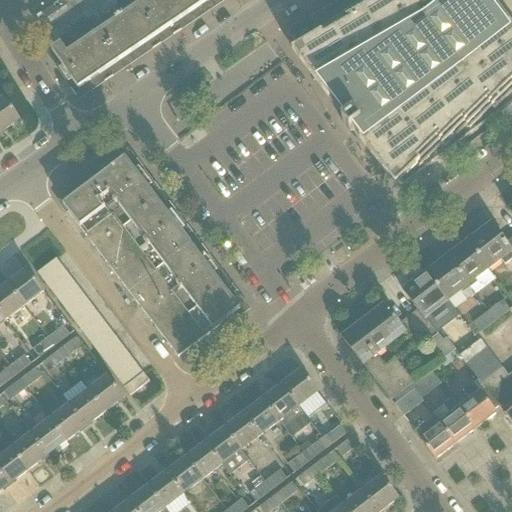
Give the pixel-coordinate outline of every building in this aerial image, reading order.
[(139,39),(144,47),(173,27),(168,20),(184,9),(188,16),(212,0),(63,0),(37,18),(58,48),(52,52),(78,91),(132,55),(127,47),(139,39)] [(511,0),(342,0),(318,15),(287,33),(299,48),(292,52),(344,121),(342,122),(349,132),(352,131),(395,188),(401,182),(404,187),(450,152),(447,148),(468,132),(471,136),(499,114),(497,111),(511,98),(511,0)] [(5,99),(0,102),(0,135),(20,121),(5,99)] [(78,205),(67,213),(177,358),(219,326),(239,311),(212,276),(201,260),(180,233),(168,217),(147,189),(135,174),(125,160),(98,181),(100,184),(90,191),(88,189),(74,199),(78,205)] [(489,227),(468,243),(490,271),(501,262),(505,267),(511,261),(511,239),(505,245),(490,225),(489,226),(489,227)] [(468,243),(447,259),(474,295),(496,279),(490,271),(468,243)] [(447,259),(426,275),(453,311),(474,295),(447,259)] [(37,275),(43,283),(63,269),(56,260),(37,275)] [(43,283),(50,292),(69,278),(63,269),(43,283)] [(27,272),(8,287),(24,309),(44,294),(27,272)] [(403,291),(402,292),(417,312),(408,319),(424,339),(427,344),(438,336),(436,334),(435,333),(457,316),(453,311),(426,275),(404,292),(403,291)] [(57,301),(76,286),(69,278),(50,292),(57,301)] [(57,301),(63,310),(83,295),(76,286),(57,301)] [(8,287),(0,292),(0,316),(5,323),(24,309),(8,287)] [(70,319),(89,304),(83,295),(63,310),(70,319)] [(503,302),(488,314),(494,322),(510,311),(503,302)] [(70,319),(77,328),(96,313),(89,304),(70,319)] [(424,339),(408,319),(399,326),(384,306),(382,306),(383,307),(342,338),(342,337),(341,338),(363,367),(364,366),(391,401),(413,384),(396,361),(386,369),(377,356),(405,335),(414,347),(424,339)] [(77,328),(83,336),(103,322),(96,313),(77,328)] [(494,322),(488,314),(473,325),(479,334),(494,322)] [(90,345),(109,331),(103,322),(83,336),(90,345)] [(63,328),(48,340),(54,348),(69,336),(63,328)] [(116,339),(109,331),(90,345),(97,354),(116,339)] [(97,354),(103,363),(123,348),(116,339),(97,354)] [(48,340),(33,351),(39,359),(54,348),(48,340)] [(73,341),(57,352),(64,360),(79,349),(73,341)] [(459,357),(466,366),(487,350),(480,341),(459,357)] [(110,372),(129,357),(123,348),(103,363),(110,372)] [(466,366),(473,375),(494,359),(487,350),(466,366)] [(64,360),(57,352),(42,363),(48,372),(64,360)] [(24,356),(9,368),(16,377),(31,365),(24,356)] [(117,380),(136,366),(129,357),(110,372),(117,380)] [(478,382),(480,384),(501,369),(494,359),(473,375),(478,382)] [(124,389),(143,375),(136,366),(117,380),(124,389)] [(16,377),(9,368),(0,374),(0,386),(1,388),(16,377)] [(501,369),(480,384),(498,408),(501,412),(511,404),(498,386),(508,378),(501,369)] [(35,370),(19,381),(25,390),(41,378),(35,370)] [(301,372),(282,387),(298,408),(317,393),(301,372)] [(420,383),(416,386),(423,395),(438,383),(432,374),(420,383)] [(511,403),(511,374),(508,378),(498,386),(511,404),(511,403)] [(108,378),(89,393),(105,415),(124,400),(108,378)] [(25,390),(19,381),(4,392),(10,401),(25,390)] [(478,382),(474,385),(494,411),(498,408),(480,384),(478,382)] [(470,400),(459,409),(476,431),(497,415),(494,411),(473,385),(463,392),(470,400)] [(282,387),(263,401),(279,422),(291,439),(310,424),(298,408),(282,387)] [(394,406),(403,418),(423,403),(414,391),(394,406)] [(89,393),(69,408),(86,429),(105,415),(89,393)] [(436,419),(435,419),(456,446),(476,431),(459,409),(453,400),(444,407),(451,415),(439,424),(436,419)] [(263,401),(243,416),(259,437),(279,422),(263,401)] [(69,408),(50,422),(66,444),(86,429),(69,408)] [(243,416),(224,430),(240,451),(259,437),(243,416)] [(456,446),(435,419),(415,435),(435,462),(456,446)] [(50,422),(31,437),(47,458),(66,444),(50,422)] [(348,434),(342,426),(326,437),(332,445),(348,434)] [(224,430),(205,445),(221,466),(240,451),(224,430)] [(31,437),(12,451),(28,473),(47,458),(31,437)] [(351,438),(336,450),(337,450),(343,458),(358,446),(352,439),(351,438)] [(307,443),(299,449),(303,454),(309,463),(310,463),(328,450),(321,441),(311,448),(307,443)] [(205,445),(186,459),(202,480),(221,466),(205,445)] [(12,451),(0,460),(0,475),(9,487),(28,473),(12,451)] [(303,454),(288,466),(294,474),(309,463),(303,454)] [(329,455),(313,468),(319,475),(335,463),(329,455)] [(186,459),(167,474),(183,495),(202,480),(186,459)] [(313,468),(298,479),(304,487),(319,475),(313,468)] [(279,472),(265,483),(265,484),(271,492),(286,480),(280,473),(279,472)] [(167,474),(148,488),(164,509),(166,511),(181,511),(191,505),(183,495),(167,474)] [(0,475),(0,494),(9,487),(0,475)] [(382,479),(363,494),(376,511),(383,511),(399,500),(382,479)] [(265,483),(249,495),(250,496),(255,503),(271,492),(265,484),(265,483)] [(291,485),(275,497),(280,504),(296,492),(291,485)] [(148,488),(129,503),(135,511),(160,511),(164,509),(148,488)] [(376,511),(363,494),(343,508),(346,511),(376,511)] [(275,497),(259,508),(262,511),(270,511),(280,504),(275,497)] [(336,498),(317,511),(346,511),(343,508),(336,498)] [(241,501),(226,511),(244,511),(248,509),(242,502),(241,501)] [(135,511),(129,503),(116,511),(135,511)]
